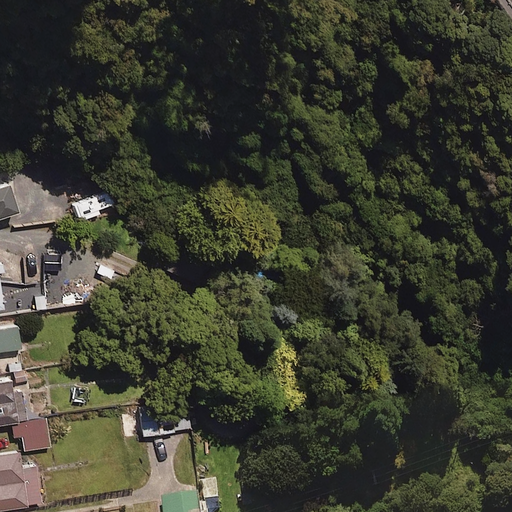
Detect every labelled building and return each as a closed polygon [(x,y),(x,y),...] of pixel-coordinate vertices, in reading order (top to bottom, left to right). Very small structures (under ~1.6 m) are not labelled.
[(0,222),(44,211),(36,179),(0,187),(0,222)] [(16,245),(0,247),(0,302),(23,299),(16,245)] [(27,373),(0,376),(0,417),(33,413),(27,373)] [(190,402),(135,406),(137,437),(193,433),(190,402)] [(61,439),(57,410),(33,414),(38,443),(61,439)] [(38,445),(0,448),(0,503),(43,500),(38,445)] [(214,511),(213,492),(180,494),(180,511),(214,511)]
